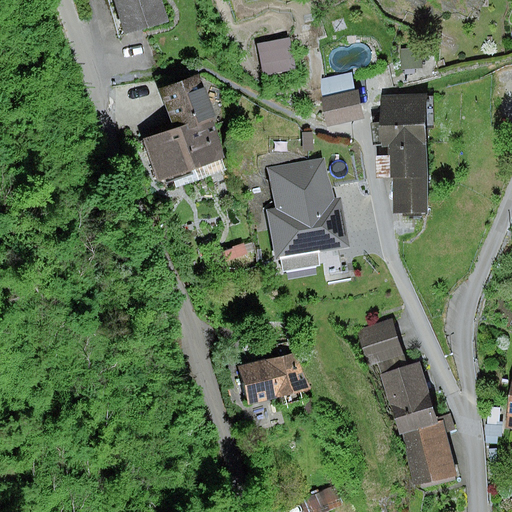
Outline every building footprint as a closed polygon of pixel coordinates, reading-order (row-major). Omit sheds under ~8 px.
[(163,0),(118,0),(129,35),(170,22),(163,0)] [(264,71),(294,67),(289,34),(259,38),(264,71)] [(193,80),(152,93),(180,178),(220,165),(193,80)] [(377,86),(332,96),(338,127),(383,118),(377,86)] [(440,97),(390,100),(393,149),(407,148),(410,213),(446,211),(440,97)] [(329,155),(272,165),(280,207),(271,208),(280,259),(353,247),(344,195),(336,197),(329,155)] [(398,322),(366,331),(378,374),(411,365),(398,322)] [(285,359),(236,368),(243,404),(292,395),(285,359)] [(422,362),(382,374),(417,492),(463,478),(443,408),(436,410),(422,362)] [(312,511),(318,511),(345,500),(336,481),(305,495),(312,511)]
